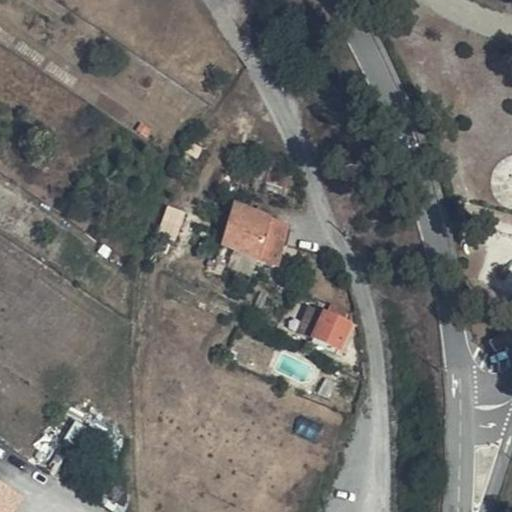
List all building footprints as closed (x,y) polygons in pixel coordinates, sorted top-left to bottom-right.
[(264,211),(248,203),(231,237),(265,253),(266,251),(286,261),(294,245),(300,247),(308,230),(264,211)] [(326,307),(329,299),(315,294),(300,324),(315,332),(326,307)] [(350,308),(329,299),(326,307),(348,316),(350,308)] [(348,316),(326,307),(315,332),(339,342),(348,316)] [(511,344),(510,338),(492,339),(495,355),(511,352),(511,344)] [(69,437),(54,463),(127,505),(134,494),(129,474),(69,437)]
